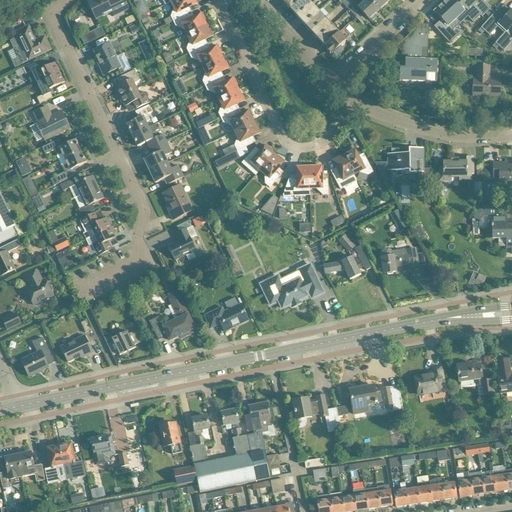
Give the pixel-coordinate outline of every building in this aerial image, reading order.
[(114,17),(120,14),(129,10),(124,0),(110,0),(111,2),(108,3),(106,0),(88,0),(85,2),(89,10),(90,9),(96,20),(105,16),(112,13),(114,17)] [(139,0),(134,3),(141,17),(149,13),(142,0),(139,0)] [(173,22),(189,14),(186,9),(197,3),(195,0),(176,0),(171,3),(174,8),(171,17),(173,22)] [(291,11),(302,0),(286,0),(284,3),(291,11)] [(297,18),(311,5),(307,0),(302,0),(291,11),(297,18)] [(349,11),(352,8),(346,0),(342,4),(349,11)] [(361,0),(364,3),(358,8),(362,12),(369,20),(380,10),(370,0),(361,0)] [(370,0),(380,10),(389,1),(388,0),(370,0)] [(453,0),(446,0),(442,4),(456,19),(455,19),(457,21),(465,14),(467,17),(473,23),(480,16),(481,15),(466,0),(463,0),(458,5),(453,0)] [(466,0),(481,15),(480,16),(482,17),(485,14),(488,16),(492,12),(490,10),(490,9),(481,0),(466,0)] [(442,4),(434,12),(441,20),(434,27),(450,44),(458,36),(453,30),(460,24),(457,21),(455,19),(456,19),(442,4)] [(304,25),(318,12),(311,5),(297,18),(304,25)] [(356,18),(359,15),(352,8),(349,11),(356,18)] [(481,28),(478,31),(481,34),(484,31),(489,36),(497,27),(504,33),(505,34),(511,25),(511,10),(511,9),(504,18),(496,11),(494,14),(490,18),(481,28)] [(311,33),(325,19),(318,12),(304,25),(311,33)] [(187,35),(206,26),(204,21),(205,20),(202,14),(191,19),(189,14),(173,22),(175,26),(184,29),(187,35)] [(133,15),(124,19),(127,25),(135,21),(133,15)] [(359,15),(356,18),(362,26),(366,22),(359,15)] [(318,40),(332,27),(325,19),(311,33),(318,40)] [(132,34),(140,31),(137,25),(130,29),(132,34)] [(419,60),(426,61),(428,25),(420,25),(397,47),(404,55),(407,55),(407,59),(419,60)] [(495,44),(492,47),(495,49),(498,46),(503,51),(511,41),(511,25),(505,34),(504,33),(495,44)] [(189,54),(205,46),(202,41),(213,36),(210,29),(208,30),(206,26),(187,35),(189,40),(186,49),(189,54)] [(18,39),(12,42),(19,57),(23,65),(29,61),(28,59),(35,56),(35,57),(41,54),(50,50),(44,37),(38,40),(37,42),(35,41),(28,27),(16,33),(18,39)] [(325,47),(344,30),(343,30),(339,34),(332,27),(318,40),(325,47)] [(96,30),(80,37),(84,46),(100,38),(96,30)] [(344,30),(325,47),(331,54),(350,37),(344,30)] [(145,39),(151,55),(158,52),(152,36),(145,39)] [(102,47),(93,51),(99,64),(98,65),(103,76),(112,71),(118,69),(120,75),(131,70),(124,54),(116,57),(116,56),(109,43),(102,47)] [(203,67),(222,58),(220,53),(221,53),(218,46),(207,52),(205,46),(189,54),(191,59),(200,62),(203,67)] [(173,61),(169,52),(162,55),(167,64),(173,61)] [(205,86),(221,79),(218,73),(229,68),(226,62),(224,62),(222,58),(203,67),(205,73),(202,82),(205,86)] [(400,68),(399,81),(437,83),(437,62),(426,61),(419,60),(407,59),(405,59),(405,68),(401,68),(400,68)] [(37,84),(61,72),(58,66),(57,66),(55,63),(40,70),(36,62),(22,68),(25,74),(25,75),(32,72),(37,84)] [(473,86),(472,96),(473,96),(473,95),(486,96),(486,104),(500,104),(500,97),(501,80),(501,81),(489,80),(489,66),(490,66),(480,65),(476,65),(476,80),(473,80),(473,86)] [(119,98),(136,90),(133,84),(139,81),(134,70),(116,79),(119,86),(115,88),(117,91),(116,91),(119,98)] [(64,78),(61,72),(37,84),(43,95),(29,102),(32,108),(39,104),(40,105),(44,103),(53,98),(49,90),(65,82),(63,79),(64,78)] [(219,100),(238,90),(235,86),(237,85),(234,78),(223,84),(221,79),(205,86),(207,91),(216,94),(219,100)] [(180,80),(175,83),(178,90),(184,87),(180,80)] [(136,90),(119,98),(122,104),(123,104),(125,107),(129,105),(132,112),(150,103),(145,92),(139,95),(136,90)] [(221,119),(236,111),(234,106),(245,100),(242,94),(240,95),(238,90),(219,100),(221,105),(218,114),(221,119)] [(69,93),(60,97),(63,102),(71,97),(69,93)] [(198,110),(195,103),(187,107),(190,113),(198,110)] [(132,136),(148,128),(146,123),(150,121),(147,115),(152,112),(149,106),(135,112),(138,119),(126,125),(132,136)] [(47,107),(38,111),(34,113),(39,123),(36,124),(44,141),(70,128),(62,112),(51,117),(47,107)] [(234,132),(254,123),(251,118),(253,117),(250,111),(239,116),(236,111),(221,119),(223,123),(232,126),(234,132)] [(122,123),(132,120),(130,114),(121,116),(122,123)] [(201,120),(195,123),(198,129),(204,126),(201,120)] [(0,124),(0,130),(2,129),(4,133),(10,132),(12,126),(6,122),(1,127),(0,124)] [(254,123),(234,132),(237,137),(234,146),(237,151),(253,144),(250,138),(261,133),(258,126),(256,127),(254,123)] [(152,148),(166,142),(163,135),(158,137),(155,131),(151,133),(148,128),(132,136),(137,147),(149,142),(152,148)] [(64,159),(81,151),(75,140),(63,146),(60,139),(51,144),(42,148),(45,155),(54,150),(57,156),(62,154),(64,159)] [(149,172),(167,163),(164,157),(171,153),(166,142),(152,148),(150,149),(153,156),(144,160),(149,172)] [(260,171),(274,155),(270,152),(271,150),(266,145),(258,155),(253,150),(241,164),(255,176),(260,171)] [(235,152),(237,151),(234,146),(223,151),(225,157),(235,152)] [(344,157),(354,175),(359,172),(368,175),(373,172),(365,157),(359,160),(354,149),(347,152),(348,154),(344,157)] [(388,163),(375,164),(383,181),(388,180),(388,171),(407,171),(407,173),(423,173),(423,149),(409,149),(409,153),(399,153),(399,149),(392,149),(392,154),(388,154),(388,163)] [(81,151),(64,159),(67,164),(62,167),(65,173),(56,177),(52,179),(55,186),(68,179),(77,175),(74,168),(86,163),(81,151)] [(225,157),(229,164),(238,159),(235,152),(225,157)] [(274,155),(260,171),(264,175),(265,184),(269,188),(281,175),(276,171),(284,162),(279,157),(278,158),(274,155)] [(357,181),(354,175),(344,157),(339,159),(338,157),(332,160),(338,171),(332,174),(340,190),(357,181)] [(473,175),(473,168),(473,158),(466,158),(466,162),(459,162),(459,159),(450,159),(450,162),(443,162),(443,169),(439,169),(439,182),(439,186),(435,193),(442,198),(447,190),(444,188),(443,182),(451,182),(451,178),(458,178),(458,182),(471,181),(470,175),(473,175)] [(167,163),(149,172),(155,184),(164,179),(167,186),(183,178),(178,166),(170,170),(167,163)] [(493,163),(493,173),(493,178),(498,178),(498,182),(511,182),(511,181),(511,165),(507,166),(507,163),(493,163)] [(309,189),(309,168),(304,168),(304,166),(296,166),(297,179),(291,179),(291,186),(286,186),(283,196),(283,197),(310,196),(309,189)] [(309,168),(309,189),(316,189),(322,195),(328,195),(328,177),(321,178),(321,166),(314,166),(314,168),(309,168)] [(61,187),(57,188),(59,193),(63,192),(69,188),(74,199),(80,196),(98,188),(93,177),(81,182),(79,177),(70,181),(60,186),(61,187)] [(483,195),(482,183),(474,184),(474,195),(483,195)] [(180,186),(172,190),(163,194),(171,211),(169,212),(173,221),(193,211),(180,186)] [(98,188),(80,196),(85,207),(78,210),(79,213),(75,215),(77,219),(81,217),(82,217),(86,215),(95,211),(92,204),(103,199),(98,188)] [(47,211),(39,195),(32,199),(40,215),(47,211)] [(0,244),(17,236),(12,227),(14,225),(0,196),(0,244)] [(498,247),(506,247),(505,219),(506,219),(506,207),(483,207),(482,202),(478,203),(480,212),(473,219),(478,223),(483,217),(488,217),(488,218),(491,218),(491,226),(488,226),(488,239),(498,239),(498,247)] [(271,216),(273,210),(264,206),(260,211),(271,216)] [(390,215),(400,232),(408,228),(398,211),(390,215)] [(90,218),(81,223),(86,232),(83,234),(83,235),(84,235),(86,239),(86,240),(94,236),(112,228),(109,221),(108,222),(106,218),(102,220),(99,214),(90,218)] [(202,216),(193,220),(196,228),(206,224),(202,216)] [(426,236),(419,224),(414,227),(420,239),(426,236)] [(197,236),(192,227),(179,233),(182,239),(169,246),(178,265),(176,260),(196,251),(190,239),(197,236)] [(94,236),(86,240),(89,246),(91,245),(96,255),(114,246),(111,240),(115,238),(114,234),(115,234),(112,228),(94,236)] [(354,247),(345,236),(342,233),(335,237),(339,241),(348,252),(354,247)] [(65,239),(53,244),(57,252),(69,246),(65,239)] [(17,240),(0,248),(0,274),(1,276),(15,270),(7,253),(20,247),(17,240)] [(56,252),(53,245),(46,249),(50,255),(56,252)] [(383,249),(381,254),(382,258),(382,264),(384,274),(396,272),(395,267),(409,265),(410,267),(417,266),(415,253),(417,253),(416,251),(416,249),(407,250),(393,252),(388,248),(383,249)] [(361,275),(352,257),(341,262),(323,266),(325,274),(345,271),(350,280),(361,275)] [(261,285),(265,294),(270,306),(279,302),(282,309),(308,297),(306,294),(309,293),(312,299),(324,293),(310,265),(298,270),(299,272),(280,281),(278,276),(269,281),(261,285)] [(44,285),(36,269),(23,275),(29,288),(26,289),(33,306),(53,296),(47,284),(44,285)] [(487,278),(475,272),(470,284),(477,287),(477,286),(482,288),(487,278)] [(186,286),(195,281),(191,274),(182,279),(186,286)] [(149,322),(158,341),(167,337),(169,341),(181,336),(182,338),(192,333),(191,331),(195,329),(177,291),(167,296),(179,319),(163,326),(159,317),(149,322)] [(248,321),(240,304),(224,312),(222,308),(204,316),(210,329),(221,324),(225,332),(248,321)] [(20,324),(15,314),(2,320),(7,330),(20,324)] [(86,334),(91,332),(86,321),(81,324),(86,334)] [(104,338),(112,356),(118,353),(119,356),(135,348),(134,346),(140,343),(134,331),(129,334),(127,331),(111,339),(113,342),(107,344),(104,338)] [(85,336),(60,347),(67,363),(80,357),(81,359),(93,353),(85,336)] [(37,353),(21,361),(29,377),(48,368),(48,366),(54,363),(42,338),(32,343),(37,353)] [(498,378),(499,388),(500,394),(511,392),(511,371),(510,370),(508,360),(497,361),(500,378),(498,378)] [(456,367),(458,376),(459,382),(474,380),(482,378),(480,365),(472,366),(472,364),(456,367)] [(445,390),(443,379),(441,369),(432,371),(433,375),(415,378),(419,395),(445,390)] [(491,380),(483,381),(482,381),(484,396),(493,395),(491,380)] [(381,389),(382,391),(382,392),(375,393),(374,386),(349,391),(354,416),(369,413),(368,406),(384,402),(385,409),(393,408),(389,388),(381,389)] [(307,421),(307,418),(312,417),(312,416),(319,415),(320,418),(325,417),(328,433),(341,430),(337,409),(327,411),(324,396),(316,397),(317,402),(309,404),(308,399),(293,402),(296,420),(297,420),(298,428),(303,427),(304,427),(306,425),(307,423),(307,421)] [(256,405),(263,438),(275,435),(273,426),(271,427),(270,420),(271,420),(267,403),(256,405)] [(266,457),(263,438),(256,405),(248,407),(254,435),(247,436),(251,454),(256,481),(271,478),(269,469),(266,457)] [(446,412),(449,414),(452,413),(454,410),(453,406),(450,405),(447,406),(445,409),(446,412)] [(251,454),(247,436),(241,437),(236,410),(221,413),(224,426),(232,425),(234,430),(233,430),(234,439),(233,439),(237,457),(209,462),(204,444),(190,447),(189,447),(194,468),(197,482),(199,493),(256,481),(251,454)] [(134,416),(127,417),(128,424),(136,422),(134,416)] [(190,447),(204,444),(203,437),(202,437),(200,431),(209,429),(206,416),(192,419),(194,432),(187,434),(190,447)] [(168,423),(159,425),(161,434),(164,448),(171,446),(173,456),(177,455),(182,454),(177,434),(175,424),(168,426),(168,423)] [(511,429),(511,425),(498,427),(499,434),(511,432),(511,429)] [(91,440),(93,450),(96,463),(106,460),(106,457),(115,455),(111,436),(91,440)] [(511,440),(501,442),(503,449),(511,447),(511,440)] [(60,447),(59,447),(66,480),(72,479),(86,476),(85,472),(83,462),(75,464),(71,444),(65,446),(64,445),(61,446),(60,447)] [(477,446),(480,461),(483,461),(482,454),(490,453),(488,444),(477,446)] [(479,461),(480,461),(477,446),(465,448),(466,457),(478,455),(479,461)] [(51,468),(45,470),(47,480),(48,484),(60,482),(66,480),(59,447),(58,447),(57,447),(54,447),(53,448),(47,449),(51,468)] [(466,457),(465,448),(453,450),(453,456),(465,454),(466,457)] [(438,452),(439,462),(450,460),(449,451),(438,452)] [(438,462),(439,462),(438,452),(425,454),(426,460),(437,458),(438,462)] [(18,456),(23,477),(35,475),(36,483),(45,481),(41,465),(34,467),(31,453),(18,456)] [(129,466),(128,463),(126,453),(118,455),(121,467),(129,466)] [(280,467),(278,455),(266,457),(269,469),(280,467)] [(23,477),(18,456),(5,458),(7,472),(0,473),(0,475),(2,484),(3,490),(11,488),(10,484),(24,481),(23,477)] [(413,456),(402,458),(403,463),(403,467),(415,465),(413,456)] [(402,463),(403,463),(402,458),(389,460),(390,469),(402,467),(402,463)] [(305,462),(306,469),(325,466),(324,459),(305,462)] [(177,486),(197,482),(194,468),(174,473),(177,486)] [(315,483),(327,481),(325,469),(313,471),(315,483)] [(497,493),(494,472),(493,473),(493,471),(481,473),(485,494),(497,493)] [(497,493),(509,491),(506,471),(494,472),(497,493)] [(473,496),(469,474),(468,473),(464,473),(465,481),(458,483),(460,498),(473,496)] [(485,494),(481,473),(469,474),(473,496),(485,494)] [(445,500),(442,485),(441,485),(441,478),(436,479),(430,482),(433,502),(445,500)] [(272,488),(284,486),(283,479),(271,481),(272,487),(272,488)] [(260,490),(272,487),(271,481),(258,484),(260,490)] [(421,504),(433,502),(430,482),(429,482),(418,484),(421,504)] [(442,485),(445,500),(456,499),(454,483),(442,485)] [(261,498),(260,490),(258,484),(252,485),(253,491),(256,490),(258,499),(261,498)] [(409,506),(407,490),(406,490),(405,484),(400,484),(401,491),(394,492),(396,508),(409,506)] [(409,506),(421,504),(418,484),(417,484),(418,488),(407,490),(409,506)] [(378,487),(381,508),(392,506),(389,485),(378,487)] [(284,486),(272,488),(273,494),(285,492),(284,486)] [(193,487),(186,488),(188,495),(194,493),(193,487)] [(368,510),(381,508),(378,487),(376,487),(377,488),(365,490),(368,510)] [(106,498),(104,488),(91,491),(93,501),(106,498)] [(368,510),(365,490),(365,489),(353,490),(357,511),(368,510)] [(169,492),(170,498),(177,497),(175,490),(169,492)] [(344,511),(353,511),(357,511),(353,490),(353,496),(342,498),(344,511)] [(211,494),(212,499),(226,496),(225,491),(211,494)] [(163,500),(170,498),(169,492),(162,493),(163,500)] [(344,511),(342,498),(341,493),(329,495),(332,511),(344,511)] [(201,502),(212,499),(211,494),(199,496),(201,502)] [(143,497),(144,504),(153,502),(152,495),(143,497)] [(319,511),(332,511),(329,495),(317,497),(318,506),(317,506),(317,509),(319,508),(319,511)] [(135,506),(144,504),(143,497),(134,499),(135,506)] [(123,511),(123,508),(135,506),(134,499),(121,501),(122,511),(123,511)] [(122,511),(121,501),(108,504),(109,511),(122,511)]
